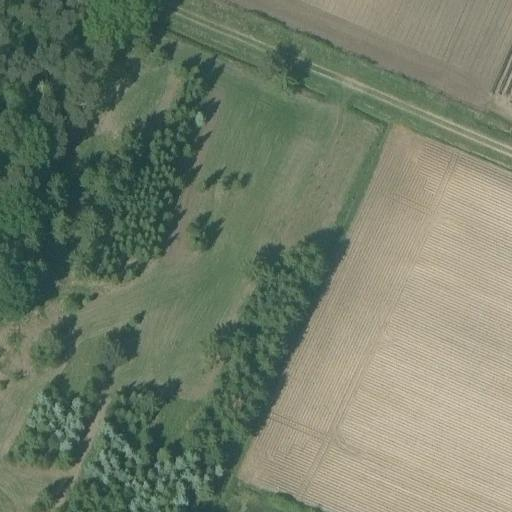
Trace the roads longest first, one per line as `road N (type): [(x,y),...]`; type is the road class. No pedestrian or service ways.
road 1 (track): [(346,85),(251,155),(204,299),(146,328),(74,479),(50,511)]
road 2 (track): [(150,0),(511,156)]
